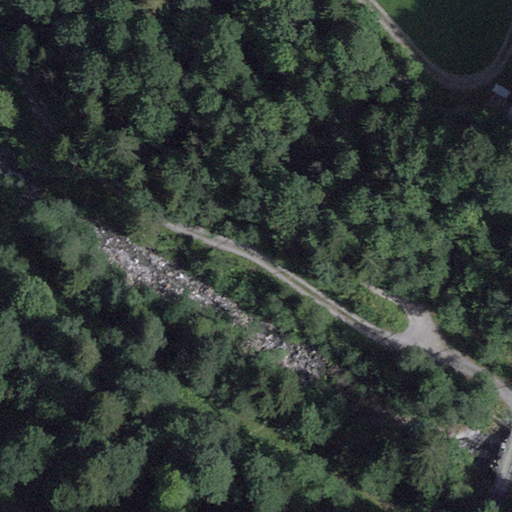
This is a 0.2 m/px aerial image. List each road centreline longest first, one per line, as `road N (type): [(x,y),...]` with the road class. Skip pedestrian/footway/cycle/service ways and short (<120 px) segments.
road 1 (track): [(0,39),(63,67),(163,216),(396,346),(413,336),(409,303),(375,285),(344,239),(228,0)]
road 2 (track): [(363,0),(440,82),(475,79),(511,53)]
